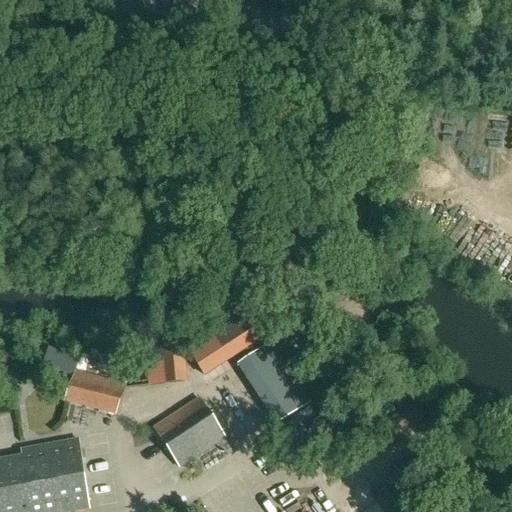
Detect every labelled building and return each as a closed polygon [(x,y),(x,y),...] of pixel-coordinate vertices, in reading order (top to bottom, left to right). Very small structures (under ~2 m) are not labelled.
[(251,311),(189,351),(204,376),(245,350),(250,357),(271,343),(270,340),(251,311)] [(70,372),(71,370),(77,354),(76,353),(52,345),(45,343),(43,351),(39,361),(70,372)] [(250,357),(237,365),(249,384),(277,426),(311,403),(287,367),(271,343),(250,357)] [(163,355),(166,384),(186,383),(183,353),(163,355)] [(0,379),(14,380),(13,362),(0,362),(0,379)] [(112,412),(119,384),(71,372),(64,400),(112,412)] [(154,426),(175,465),(222,440),(201,401),(154,426)] [(22,450),(23,457),(31,511),(77,511),(89,510),(78,441),(22,450)] [(0,511),(31,511),(23,457),(1,461),(1,458),(0,458),(0,511)]
